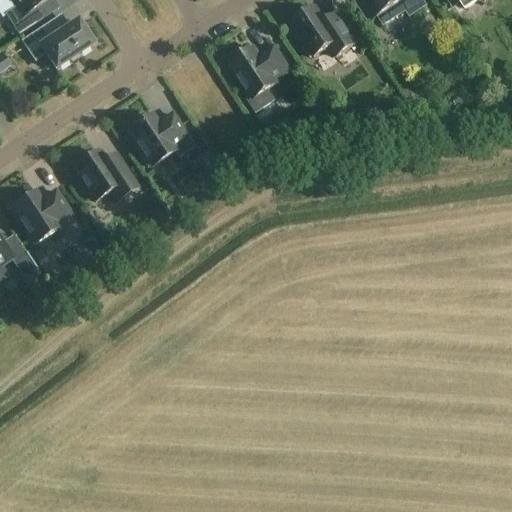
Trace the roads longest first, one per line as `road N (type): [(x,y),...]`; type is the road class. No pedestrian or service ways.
road 1 (track): [(0,386),(239,205),(355,167),(511,148)]
road 2 (residential): [(0,158),(141,65)]
